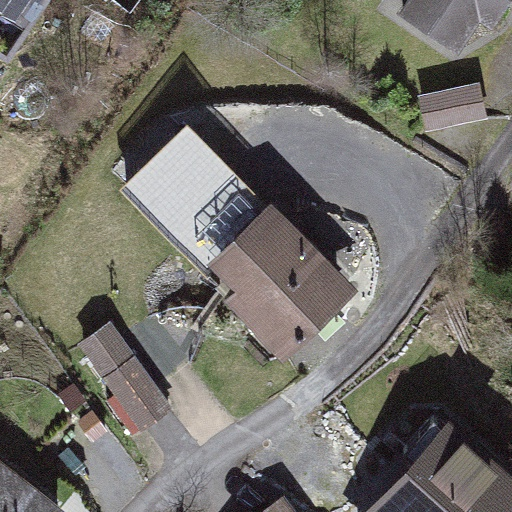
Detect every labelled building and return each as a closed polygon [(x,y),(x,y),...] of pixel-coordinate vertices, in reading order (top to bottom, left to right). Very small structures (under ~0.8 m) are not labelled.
[(33,0),(0,0),(23,16),(33,0)] [(511,1),(511,0),(438,0),(490,35),(511,1)] [(427,123),(486,116),(482,81),(423,88),(427,123)] [(123,187),(205,265),(269,198),(187,121),(123,187)] [(298,210),(232,261),(305,353),(370,301),(298,210)] [(137,429),(174,405),(116,317),(79,341),(137,429)] [(511,511),(511,475),(466,430),(386,511),(387,511),(511,511)] [(62,511),(11,466),(0,477),(0,511),(62,511)]
